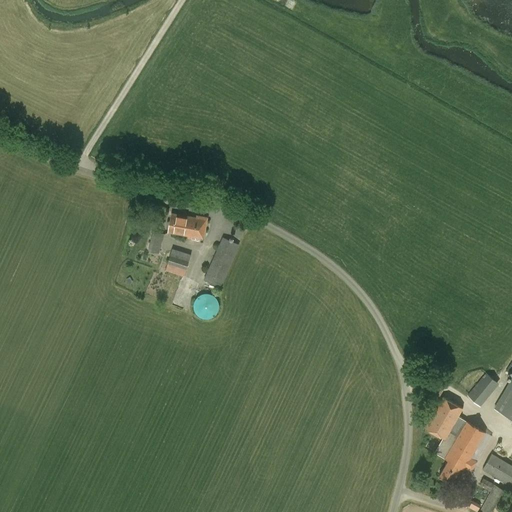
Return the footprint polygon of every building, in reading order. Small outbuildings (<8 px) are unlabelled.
[(193,222),(193,218),(171,214),(168,233),(183,236),(185,225),(190,226),(191,222),(193,222)] [(196,219),(193,218),(193,222),(191,222),(190,226),(185,225),(183,236),(203,240),(207,219),(196,217),(196,219)] [(144,222),(134,219),(132,227),(142,229),(144,222)] [(153,231),(148,250),(159,254),(165,234),(153,231)] [(239,245),(223,237),(203,280),(220,288),(239,245)] [(172,249),(165,271),(184,277),(191,254),(172,249)] [(195,301),(194,305),(194,309),(196,313),(199,317),(203,319),(207,319),(211,318),(215,316),(218,312),(219,308),(219,303),(217,299),(214,296),(210,294),(205,293),(201,294),(197,297),(195,301)] [(486,373),(467,396),(480,406),(499,383),(486,373)] [(511,383),(497,410),(511,418),(511,383)] [(451,484),(460,468),(464,470),(465,468),(471,472),(477,462),(492,436),(486,433),(486,432),(466,420),(466,421),(459,416),(463,408),(442,396),(425,427),(443,438),(435,452),(444,458),(448,461),(439,477),(451,484)] [(511,465),(492,453),(482,470),(511,487),(511,465)] [(494,484),(483,478),(480,486),(490,491),(494,484)] [(492,511),(504,490),(494,485),(479,511),(492,511)] [(472,499),(468,506),(476,511),(481,504),(472,499)]
